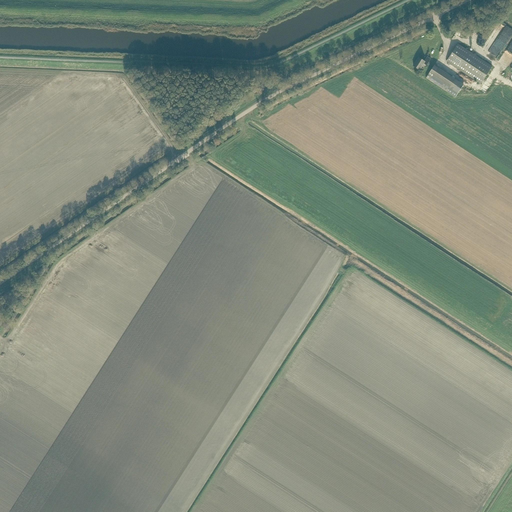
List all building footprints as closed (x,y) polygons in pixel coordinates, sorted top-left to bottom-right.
[(491,33),(496,36),(493,42),(497,44),(498,44),(502,46),(507,36),(493,29),(491,33)] [(489,34),(480,48),(485,51),(493,37),(489,34)] [(499,57),(493,63),(500,70),(501,70),(504,68),(511,55),(511,54),(511,53),(511,39),(510,41),(508,44),(506,46),(503,52),(501,54),(499,57)] [(492,67),(479,58),(457,44),(446,61),(480,84),(492,67)] [(413,66),(419,70),(424,64),(426,66),(431,59),(427,56),(424,61),(418,57),(413,66)] [(439,68),(434,65),(425,79),(430,82),(439,68)] [(455,98),(463,84),(439,68),(430,82),(455,98)]
